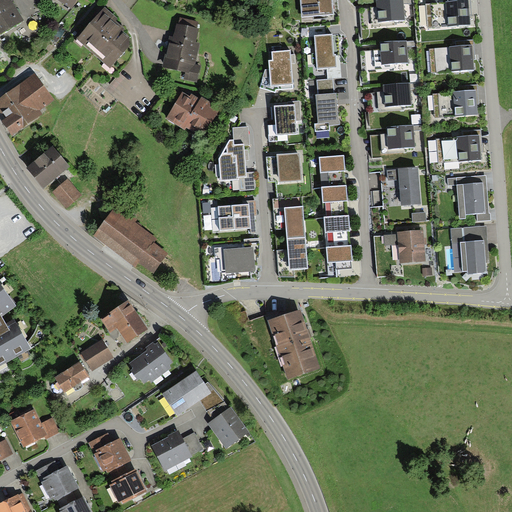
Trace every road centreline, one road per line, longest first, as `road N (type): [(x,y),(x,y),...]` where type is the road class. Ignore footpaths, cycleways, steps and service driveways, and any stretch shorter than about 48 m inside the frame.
road 1 (residential): [(507,302),(484,0)]
road 2 (residential): [(368,294),(343,0)]
road 3 (tertiary): [(0,145),(49,214),(181,316)]
road 4 (tertiary): [(181,316),(265,409),(318,511)]
road 5 (residential): [(0,482),(114,422),(137,441),(199,412)]
road 6 (residential): [(181,316),(238,292),(368,294)]
road 7 (residential): [(368,294),(507,302)]
